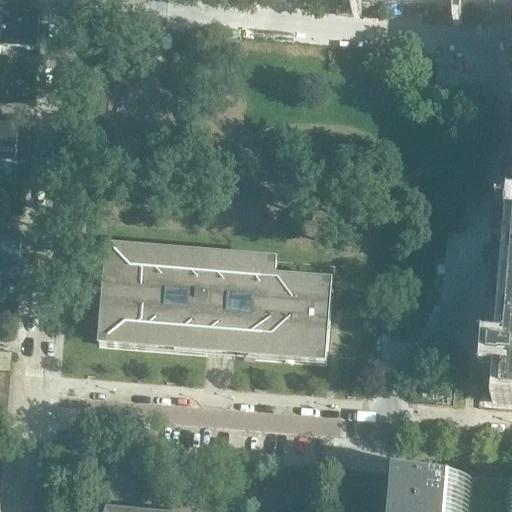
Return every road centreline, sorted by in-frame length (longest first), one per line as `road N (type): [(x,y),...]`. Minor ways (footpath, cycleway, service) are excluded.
road 1 (residential): [(511,443),(30,401)]
road 2 (residential): [(30,401),(47,230)]
